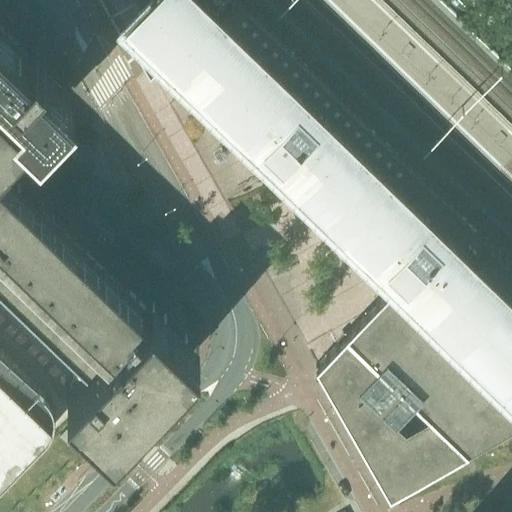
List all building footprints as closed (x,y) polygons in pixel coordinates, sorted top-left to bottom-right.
[(200,71),(199,71),(201,72),(201,71),(221,91),(220,91),(221,92),(222,92),(242,111),(241,111),(242,112),(243,111),(262,131),(262,132),(263,131),(270,138),(269,138),(269,139),(269,140),(269,141),(269,142),(269,143),(270,144),(272,145),(273,146),(274,145),(275,145),(276,145),(277,144),(283,151),(282,151),(283,152),(284,151),(304,171),(303,171),(304,172),(305,171),(324,191),(325,192),(325,191),(345,211),(344,211),(345,212),(346,211),(366,231),(365,231),(366,232),(367,231),(386,251),(387,252),(387,251),(394,258),(393,259),(393,260),(393,261),(393,262),(393,263),(394,264),(396,265),(397,265),(399,265),(401,264),(406,270),(399,277),(316,362),(316,363),(390,492),(511,422),(511,263),(239,0),(212,0),(178,36),(184,46),(183,46),(184,47),(185,47),(200,71)] [(27,51),(0,23),(0,281),(65,346),(72,360),(73,364),(73,371),(72,375),(65,388),(115,436),(200,347),(153,302),(148,307),(1,164),(0,163),(0,147),(27,116),(37,124),(67,89),(40,61),(47,54),(37,44),(27,51)] [(0,479),(48,430),(54,413),(52,401),(44,388),(0,346),(0,479)] [(77,437),(67,426),(60,433),(71,443),(77,437)] [(511,511),(511,506),(510,503),(494,511),(511,511)]
